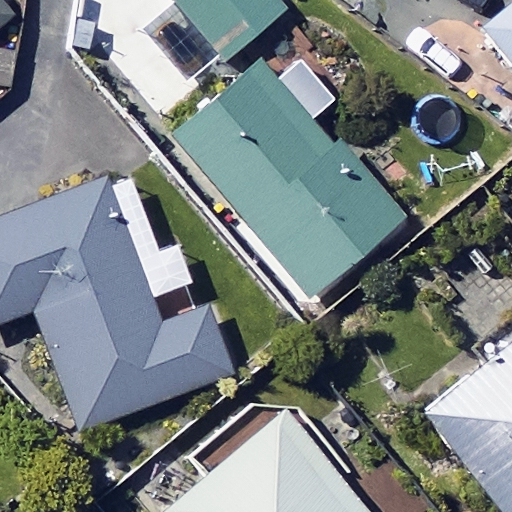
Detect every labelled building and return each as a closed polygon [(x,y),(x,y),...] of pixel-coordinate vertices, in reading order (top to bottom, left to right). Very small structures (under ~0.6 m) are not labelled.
[(282,11),(273,0),(168,0),(225,68),(159,123),(303,296),(396,219),(247,40),(282,11)] [(511,0),(508,0),(470,32),(511,83),(511,0)] [(157,318),(97,173),(0,213),(0,321),(28,310),(77,429),(228,366),(200,299),(157,318)] [(511,511),(511,327),(412,410),(495,511),(511,511)] [(361,511),(269,409),(153,511),(361,511)]
